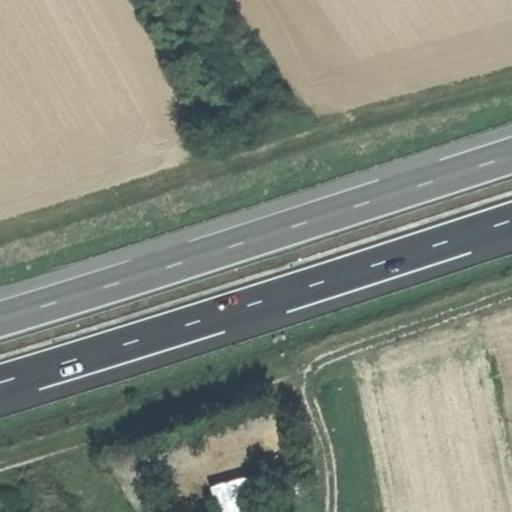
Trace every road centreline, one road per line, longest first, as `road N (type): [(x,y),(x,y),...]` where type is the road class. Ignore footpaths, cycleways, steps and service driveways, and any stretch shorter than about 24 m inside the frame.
road 1 (track): [(511,289),(0,465)]
road 2 (trunk): [(511,154),(0,317)]
road 3 (trunk): [(0,380),(511,218)]
road 4 (track): [(331,511),(326,433),(310,402),(271,373)]
